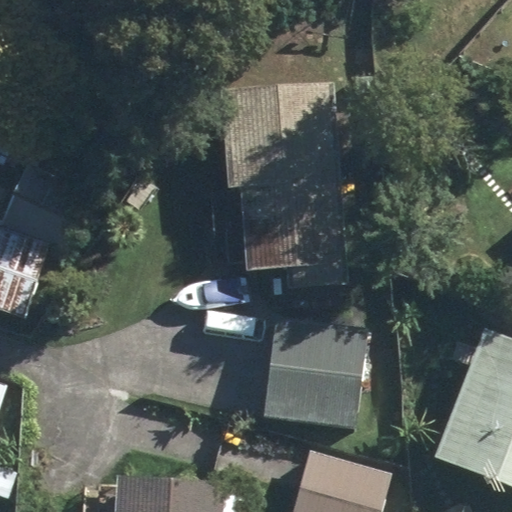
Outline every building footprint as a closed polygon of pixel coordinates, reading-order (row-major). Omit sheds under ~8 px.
[(0,0),(0,13),(15,19),(20,0),(0,0)] [(396,0),(367,0),(365,51),(349,50),(348,72),(371,72),(370,99),(420,101),(422,49),(395,48),(396,0)] [(288,260),(290,279),(350,275),(337,74),(223,81),(229,176),(242,176),(248,263),(288,260)] [(0,304),(26,313),(50,237),(0,220),(0,304)] [(268,411),(358,421),(371,322),(279,312),(268,411)] [(439,455),(511,483),(511,339),(486,330),(439,455)] [(291,511),(379,511),(391,469),(309,445),(291,511)] [(116,511),(248,511),(250,484),(225,484),(227,475),(120,469),(116,511)]
